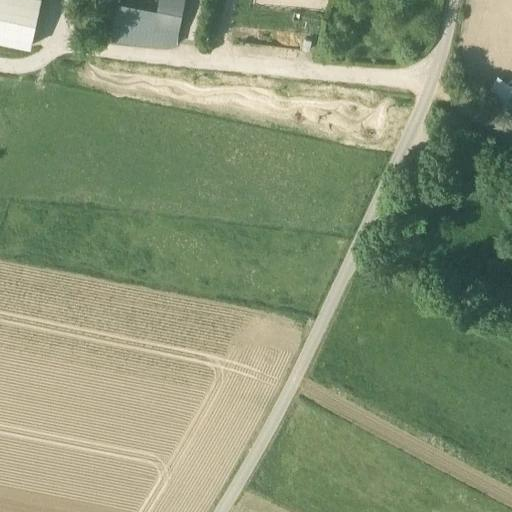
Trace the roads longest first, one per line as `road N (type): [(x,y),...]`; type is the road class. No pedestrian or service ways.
road 1 (track): [(437,82),(260,449),(221,511)]
road 2 (residential): [(65,0),(55,42),(437,82)]
